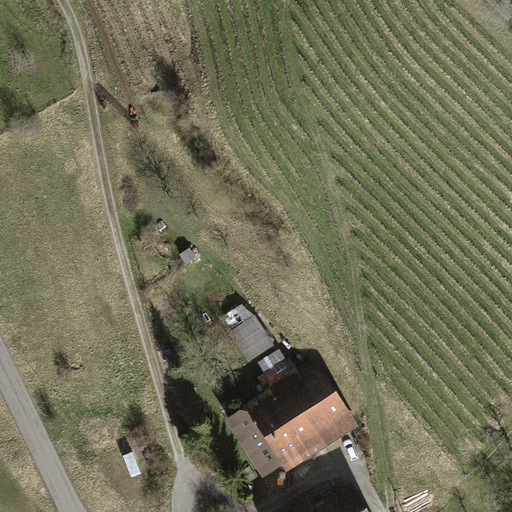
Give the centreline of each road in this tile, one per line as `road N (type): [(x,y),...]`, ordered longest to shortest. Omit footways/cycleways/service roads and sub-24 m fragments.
road 1 (track): [(393,511),(353,260),(297,83),(285,11)]
road 2 (track): [(186,469),(113,214),(81,43),(63,0)]
road 3 (unclassified): [(73,511),(0,360)]
